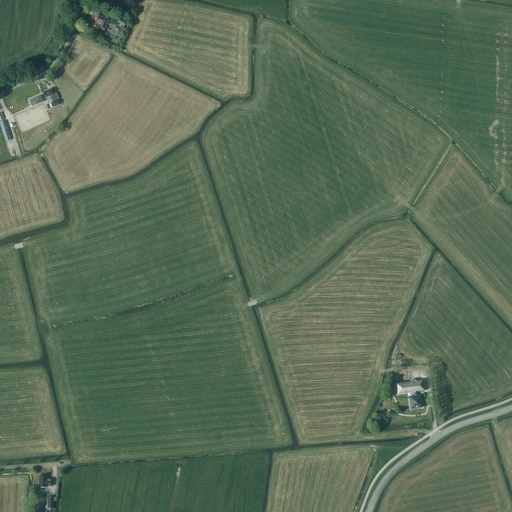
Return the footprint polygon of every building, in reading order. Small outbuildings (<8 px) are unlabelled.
[(106,26),(108,20),(105,19),(105,18),(101,17),(101,16),(96,15),(94,21),(93,21),(92,25),(96,27),(96,28),(97,28),(97,29),(99,30),(100,29),(101,29),(104,30),(106,25),(106,26)] [(50,95),(52,101),(59,99),(56,92),(52,94),(51,89),(43,92),(45,97),(50,95)] [(40,95),(29,100),(32,106),(43,102),(40,95)] [(0,122),(0,123),(5,141),(11,139),(5,121),(0,122)] [(411,409),(415,408),(422,407),(422,406),(422,403),(421,403),(420,396),(418,396),(417,391),(424,390),(423,380),(416,381),(416,380),(410,380),(410,381),(396,383),(398,394),(414,392),(414,396),(410,397),(410,402),(411,409)] [(39,487),(47,487),(47,486),(53,486),(53,480),(47,479),(47,476),(39,476),(39,487)]
